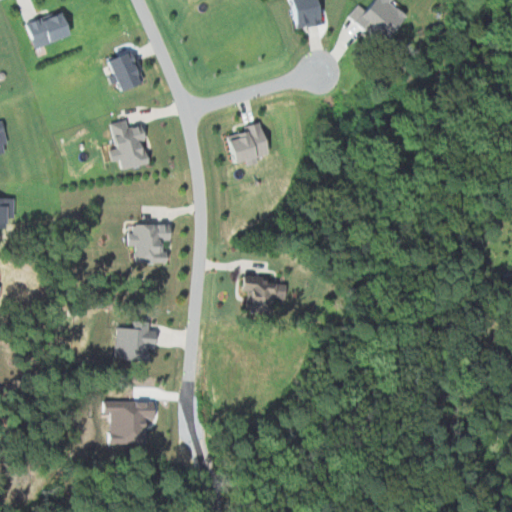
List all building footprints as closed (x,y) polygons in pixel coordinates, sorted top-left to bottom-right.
[(291,0),(296,29),(327,25),(323,0),(291,0)] [(350,16),(383,42),(390,33),(395,37),(411,17),(392,2),(393,0),(374,0),(367,10),(359,4),(350,16)] [(38,50),(77,33),(66,9),(27,26),(38,50)] [(111,124),(117,149),(113,150),(115,162),(123,161),(126,170),(154,164),(145,125),(131,129),(129,120),(111,124)] [(0,121),(0,155),(11,153),(5,121),(0,121)] [(275,154),(265,121),(245,127),(247,131),(229,137),(238,165),(275,154)] [(12,197),(0,197),(0,228),(12,229),(12,197)] [(173,263),(173,252),(167,252),(167,241),(176,241),(176,225),(132,225),(133,247),(138,247),(138,264),(173,263)] [(245,278),(244,291),(250,291),(248,311),(275,314),(277,298),(288,299),(290,282),(245,278)] [(154,360),(154,347),(161,347),(162,335),(152,334),(152,323),(134,322),(133,329),(119,328),(118,346),(115,345),(114,358),(154,360)]
